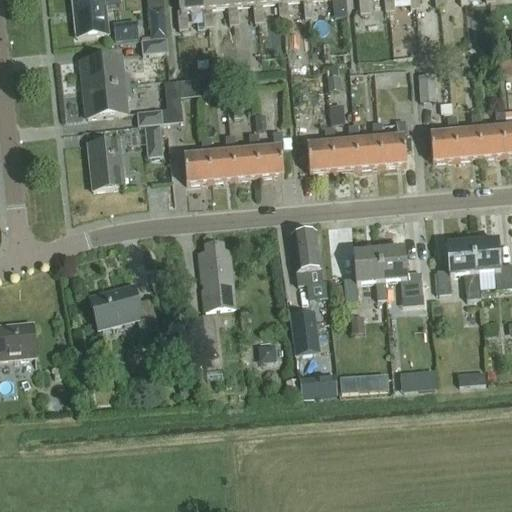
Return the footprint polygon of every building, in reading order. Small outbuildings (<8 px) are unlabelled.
[(71,0),(76,43),(107,40),(102,0),(71,0)] [(204,0),(178,0),(180,16),(178,16),(180,35),(189,34),(187,16),(203,15),(205,15),(204,0)] [(229,0),(204,0),(205,15),(203,15),(204,26),(205,33),(214,32),(213,14),(228,13),(230,13),(229,0)] [(254,0),(229,0),(230,13),(228,13),(230,31),(239,30),(238,12),(254,10),(256,10),(254,0)] [(279,0),(254,0),(256,10),(254,10),(255,28),(264,28),(263,10),(279,8),(281,8),(279,0)] [(305,0),(279,0),(281,8),(279,8),(280,26),(290,25),(288,7),(304,6),(306,6),(305,0)] [(305,0),(306,6),(304,6),(305,24),(315,23),(313,5),(345,2),(344,0),(305,0)] [(358,0),(361,19),(370,18),(368,0),(369,0),(358,0)] [(384,0),(386,17),(395,16),(393,0),(384,0)] [(409,0),(411,14),(420,14),(418,0),(409,0)] [(434,0),(436,12),(445,11),(444,0),(434,0)] [(460,0),(461,10),(470,9),(469,0),(460,0)] [(150,45),(166,44),(163,12),(147,13),(150,45)] [(121,24),(122,41),(147,40),(146,23),(121,24)] [(207,38),(199,38),(200,49),(208,48),(207,38)] [(166,44),(150,45),(140,46),(142,61),(168,58),(166,44)] [(82,95),(128,90),(127,78),(122,79),(120,62),(81,66),(83,82),(80,82),(82,95)] [(501,79),(511,78),(511,63),(499,64),(501,79)] [(496,72),(489,73),(489,83),(497,82),(496,72)] [(328,82),(327,82),(328,96),(340,95),(338,73),(328,74),(328,82)] [(433,79),(420,80),(422,106),(435,106),(433,79)] [(177,89),(164,90),(167,119),(180,117),(177,89)] [(128,90),(82,95),(83,108),(85,107),(87,124),(126,120),(125,103),(129,102),(128,90)] [(202,91),(203,101),(212,101),(211,90),(202,91)] [(451,108),(441,109),(442,119),(452,118),(451,108)] [(242,110),(233,110),(234,122),(243,121),(242,110)] [(343,110),(329,111),(331,130),(345,129),(343,110)] [(137,133),(143,132),(159,131),(162,130),(161,116),(136,118),(137,133)] [(503,134),(506,134),(504,117),(494,118),(495,135),(482,136),(479,137),(482,164),(505,162),(503,134)] [(265,119),(256,120),(257,134),(267,133),(265,119)] [(472,137),(458,138),(455,139),(458,167),(482,164),(479,137),(482,136),(480,119),(471,120),(472,137)] [(448,139),(430,141),(432,169),(458,167),(455,139),(458,138),(457,123),(447,124),(448,139)] [(382,145),(380,145),(382,173),(406,171),(404,144),(406,144),(405,126),(396,127),(398,144),(382,145)] [(359,147),(356,148),(358,175),(382,173),(380,145),(382,145),(381,128),(372,129),(374,146),(359,147)] [(335,149),(332,150),(334,178),(358,175),(356,148),(359,147),(357,130),(348,131),(350,148),(335,149)] [(159,131),(143,132),(147,164),(162,163),(159,131)] [(326,150),(306,152),(309,180),(334,178),(332,150),(335,149),(333,132),(324,133),(326,150)] [(511,133),(506,134),(503,134),(505,162),(511,161),(511,133)] [(259,156),(256,156),(259,184),(283,182),(280,155),(283,155),(282,137),(273,137),(274,155),(259,156)] [(235,158),(233,158),(235,186),(259,184),(256,156),(259,156),(258,139),(249,140),(250,157),(235,158)] [(211,160),(209,160),(211,188),(235,186),(233,158),(235,158),(234,141),(225,142),(226,159),(211,160)] [(203,161),(183,163),(186,191),(211,188),(209,160),(211,160),(210,143),(201,144),(203,161)] [(124,194),(118,147),(87,150),(92,197),(124,194)] [(307,292),(323,290),(317,236),(313,236),(308,234),(303,235),(300,238),(290,239),(296,284),(306,283),(307,292)] [(495,291),(511,290),(511,266),(502,267),(499,241),(474,243),(477,276),(480,276),(494,275),(495,291)] [(477,276),(474,243),(448,245),(450,271),(439,272),(441,296),(454,295),(452,278),(465,277),(467,301),(482,300),(480,276),(477,276)] [(225,254),(224,247),(203,250),(204,256),(197,257),(202,304),(204,319),(237,315),(235,299),(230,253),(225,254)] [(403,300),(422,298),(419,273),(408,274),(406,249),(382,251),(384,284),(387,284),(401,282),(403,300)] [(389,301),(387,284),(384,284),(382,251),(356,254),(358,279),(345,281),(347,304),(360,303),(358,286),(376,285),(378,302),(389,301)] [(140,335),(161,329),(153,300),(140,303),(135,285),(89,297),(98,330),(136,320),(140,335)] [(297,361),(320,358),(314,318),(292,320),(297,361)] [(364,320),(351,321),(352,338),(365,337),(364,320)] [(0,360),(37,358),(34,323),(0,326),(0,360)] [(219,358),(214,323),(193,325),(193,327),(187,328),(189,344),(195,343),(197,361),(219,358)] [(485,378),(474,378),(475,390),(486,390),(485,378)] [(334,379),(299,383),(301,404),(336,400),(334,379)] [(297,383),(286,385),(288,397),(299,395),(297,383)] [(190,385),(179,387),(181,401),(193,399),(190,385)]
